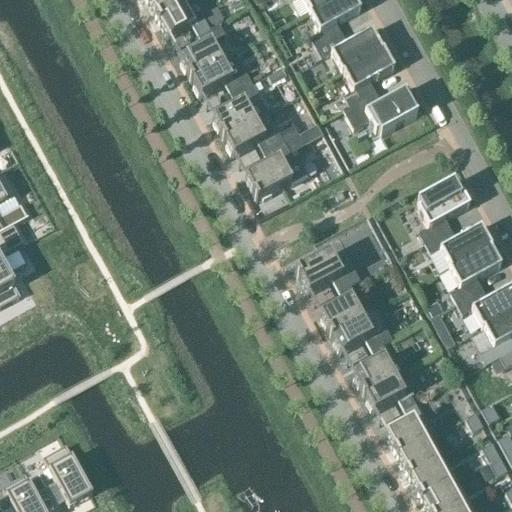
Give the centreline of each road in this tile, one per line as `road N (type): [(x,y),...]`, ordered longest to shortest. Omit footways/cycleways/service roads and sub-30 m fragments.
road 1 (residential): [(106,0),(387,511)]
road 2 (residential): [(385,0),(511,231)]
